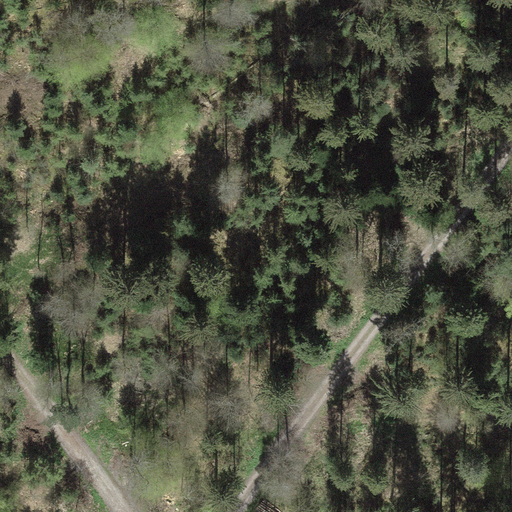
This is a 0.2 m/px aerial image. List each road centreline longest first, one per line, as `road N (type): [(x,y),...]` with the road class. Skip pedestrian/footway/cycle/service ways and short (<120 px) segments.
road 1 (track): [(234,511),(511,135)]
road 2 (track): [(126,511),(0,351)]
